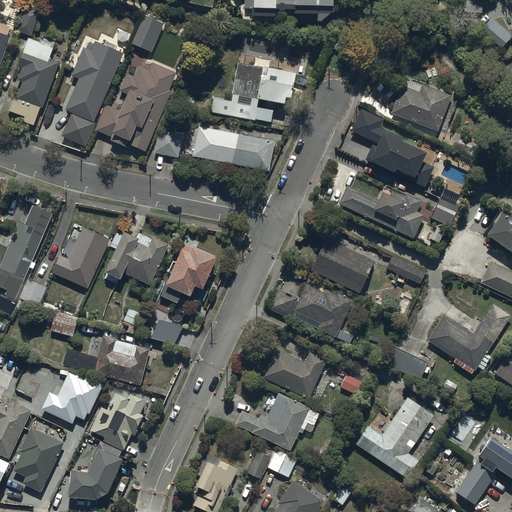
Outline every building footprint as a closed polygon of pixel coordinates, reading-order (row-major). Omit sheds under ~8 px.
[(40,0),(28,0),(16,30),(31,36),(40,13),(36,11),(40,0)] [(243,0),(244,8),(250,9),(250,15),(274,16),(274,8),(279,8),(279,10),(284,10),(284,9),(293,9),(292,14),(295,14),(295,22),(319,22),(331,10),(331,0),(243,0)] [(481,13),(481,0),(465,0),(465,12),(481,13)] [(152,52),(163,22),(143,15),(131,44),(152,52)] [(511,29),(508,31),(490,16),(479,29),(501,48),(511,37),(511,40),(511,29)] [(0,64),(10,36),(7,35),(10,26),(0,22),(0,64)] [(34,125),(58,62),(49,58),(54,47),(50,45),(52,39),(43,36),(40,42),(28,37),(18,65),(23,67),(18,80),(23,82),(16,98),(18,99),(18,101),(13,100),(9,111),(25,117),(23,121),(34,125)] [(94,122),(123,53),(95,41),(91,50),(84,47),(72,75),(79,78),(66,110),(94,122)] [(213,96),(210,111),(254,120),(254,119),(269,122),(271,109),(259,106),(261,99),(282,104),(283,96),(288,97),(294,72),(238,60),(232,93),(231,100),(213,96)] [(128,144),(145,151),(177,73),(152,62),(149,70),(138,65),(134,76),(127,73),(119,90),(127,94),(121,110),(105,104),(94,130),(111,137),(110,140),(127,147),(128,144)] [(401,84),(389,112),(437,131),(451,96),(421,84),(418,91),(401,84)] [(37,135),(47,139),(51,129),(64,135),(72,117),(50,107),(37,135)] [(199,125),(192,155),(267,171),(274,141),(199,125)] [(178,158),(182,133),(158,129),(154,153),(178,158)] [(453,132),(447,147),(479,162),(487,145),(466,136),(465,137),(453,132)] [(347,184),(338,203),(413,239),(424,216),(415,211),(421,200),(406,192),(404,196),(390,189),(388,194),(381,191),(377,199),(347,184)] [(15,299),(52,213),(32,205),(24,224),(19,221),(0,266),(0,285),(8,289),(5,295),(15,299)] [(511,217),(502,210),(485,234),(511,252),(511,217)] [(87,288),(110,239),(75,223),(52,272),(87,288)] [(150,284),(168,243),(152,237),(152,238),(138,232),(136,237),(124,232),(123,234),(116,231),(109,246),(114,249),(104,272),(121,279),(124,273),(150,284)] [(325,237),(309,269),(358,293),(374,260),(325,237)] [(203,288),(216,257),(193,247),(192,249),(183,245),(176,261),(173,260),(168,271),(171,272),(167,281),(166,281),(159,295),(178,303),(182,293),(191,296),(190,298),(200,303),(201,300),(203,301),(208,290),(203,288)] [(392,257),(386,268),(419,284),(425,272),(392,257)] [(511,271),(489,261),(479,283),(511,298),(511,271)] [(47,287),(29,280),(21,298),(39,306),(47,287)] [(335,337),(351,299),(336,293),(336,294),(324,289),(323,292),(305,283),(298,298),(278,288),(269,307),(335,337)] [(0,310),(11,316),(16,306),(5,300),(6,298),(0,295),(0,310)] [(485,354),(509,315),(491,304),(473,334),(442,314),(426,340),(454,358),(452,362),(471,374),(476,367),(481,370),(490,357),(485,354)] [(142,313),(129,308),(123,324),(129,326),(127,331),(133,334),(142,313)] [(78,317),(55,311),(50,330),(73,336),(78,317)] [(67,348),(63,364),(140,385),(150,349),(103,336),(97,356),(67,348)] [(22,359),(0,348),(0,349),(0,387),(7,391),(22,359)] [(275,348),(261,377),(308,398),(326,359),(309,351),(304,362),(275,348)] [(511,362),(505,357),(494,372),(511,385),(511,362)] [(347,375),(341,387),(356,394),(359,389),(360,389),(369,372),(350,362),(344,373),(347,375)] [(50,392),(42,409),(72,423),(76,415),(84,419),(87,413),(90,414),(104,384),(91,377),(90,379),(85,376),(85,378),(77,374),(76,375),(69,372),(61,387),(56,385),(53,393),(50,392)] [(45,384),(32,378),(24,395),(37,400),(45,384)] [(102,441),(122,450),(124,451),(132,434),(135,436),(137,430),(136,429),(143,414),(140,413),(146,400),(130,393),(129,397),(115,390),(110,402),(104,399),(101,406),(91,430),(104,436),(102,441)] [(241,411),(235,425),(289,450),(298,431),(301,433),(303,430),(309,433),(318,414),(308,409),(309,407),(277,392),(266,417),(259,414),(257,418),(241,411)] [(367,425),(354,444),(404,478),(417,459),(407,453),(433,415),(407,397),(381,435),(367,425)] [(0,453),(8,457),(32,409),(16,401),(12,408),(0,401),(0,453)] [(464,405),(440,440),(447,445),(443,452),(448,456),(453,448),(470,460),(475,452),(468,447),(487,420),(464,405)] [(51,416),(39,411),(35,419),(47,424),(51,416)] [(41,492),(64,442),(31,427),(20,452),(22,453),(14,471),(26,476),(23,483),(41,492)] [(498,469),(511,478),(511,452),(489,437),(476,456),(478,457),(455,492),(474,504),(498,469)] [(122,450),(102,441),(101,440),(88,471),(70,470),(69,496),(97,498),(107,493),(123,458),(119,456),(122,450)] [(259,478),(272,451),(259,445),(246,472),(259,478)] [(274,452),(267,467),(288,478),(295,463),(274,452)] [(193,496),(195,500),(193,504),(211,511),(217,511),(238,468),(220,460),(217,465),(207,460),(196,485),(198,486),(193,496)] [(314,511),(323,500),(291,480),(277,502),(278,503),(272,511),(314,511)] [(342,505),(353,487),(342,480),(331,498),(342,505)] [(439,511),(421,497),(408,511),(439,511)]
